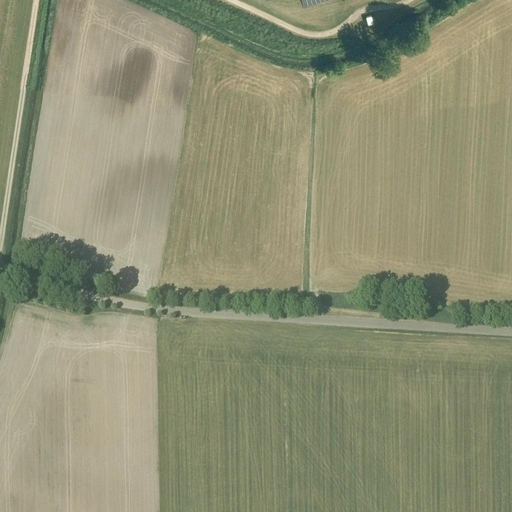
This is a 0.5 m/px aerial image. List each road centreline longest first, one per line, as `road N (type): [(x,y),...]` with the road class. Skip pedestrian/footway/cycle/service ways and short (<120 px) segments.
road 1 (unclassified): [(511,332),(157,310),(0,274)]
road 2 (unknown): [(0,229),(37,0)]
